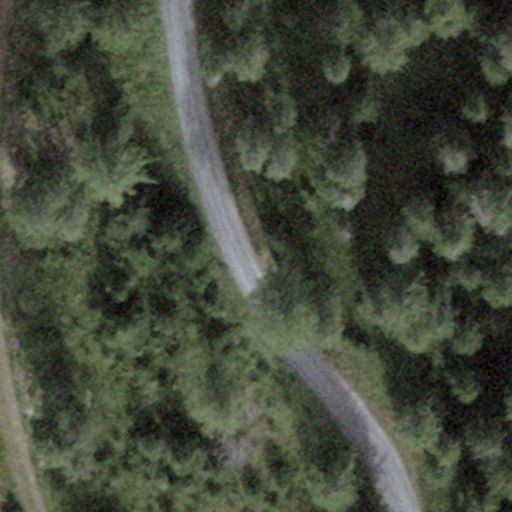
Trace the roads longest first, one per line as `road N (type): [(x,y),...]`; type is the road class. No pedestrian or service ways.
road 1 (track): [(184,0),(208,183),(266,295),(383,464),(404,511)]
road 2 (track): [(11,0),(0,89),(0,356),(39,511)]
